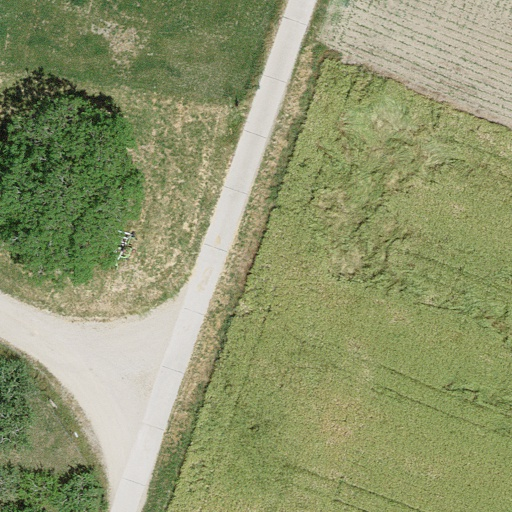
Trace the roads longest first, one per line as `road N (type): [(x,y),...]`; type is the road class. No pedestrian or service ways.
road 1 (track): [(128,511),(310,0)]
road 2 (track): [(0,314),(174,386)]
